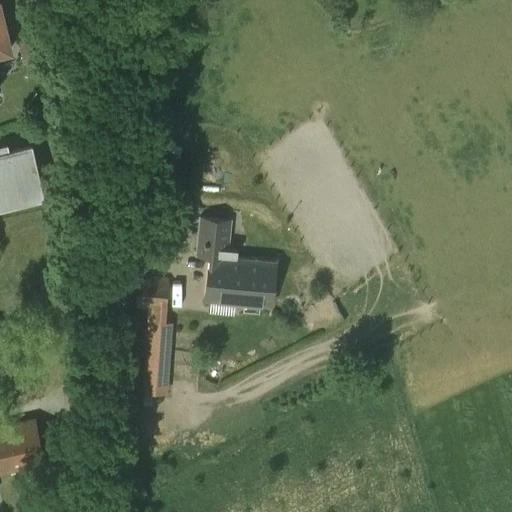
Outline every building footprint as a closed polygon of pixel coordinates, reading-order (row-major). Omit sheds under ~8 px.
[(0,0),(0,55),(15,52),(2,0),(0,0)] [(35,35),(19,39),(24,62),(40,58),(35,35)] [(33,140),(0,147),(0,206),(45,195),(33,140)] [(276,259),(236,255),(237,248),(228,247),(231,219),(200,216),(197,253),(210,254),(205,298),(271,304),(276,259)] [(168,278),(138,275),(136,305),(150,306),(166,308),(168,278)] [(166,308),(150,306),(149,319),(165,320),(166,308)] [(165,320),(149,319),(143,390),(159,391),(165,320)] [(172,320),(165,320),(159,391),(166,392),(171,333),(172,320)] [(35,418),(0,426),(0,470),(45,459),(35,418)]
